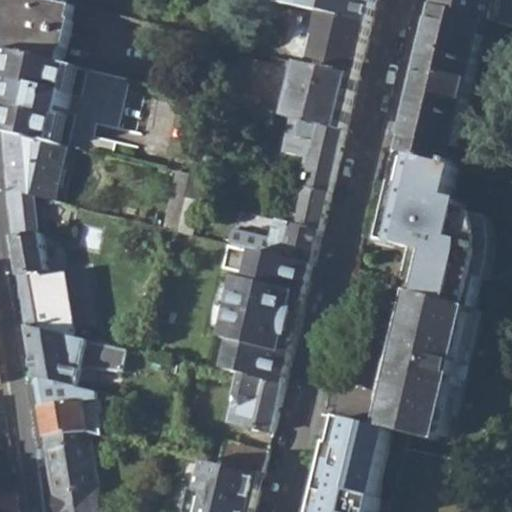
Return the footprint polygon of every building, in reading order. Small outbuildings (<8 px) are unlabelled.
[(10,0),(7,51),(62,65),(75,6),(67,5),(43,0),(10,0)] [(324,14),(373,25),(378,0),(295,0),(293,7),(324,14)] [(496,25),(511,29),(511,0),(444,0),(443,10),(496,25)] [(460,172),(482,177),(505,80),(511,81),(511,29),(496,25),(443,10),(438,8),(403,156),(452,169),(460,172)] [(316,68),(360,78),(373,25),(324,14),(311,67),(316,68)] [(76,147),(114,156),(117,142),(96,138),(99,126),(119,130),(131,81),(62,65),(7,51),(9,132),(76,147)] [(360,78),(316,68),(304,122),(347,132),(360,78)] [(347,132),(304,122),(294,120),(286,152),(311,159),(316,160),(313,173),(309,191),(332,196),(347,132)] [(13,193),(60,205),(64,188),(51,185),(56,164),(71,167),(76,147),(9,132),(13,193)] [(196,165),(220,171),(224,155),(199,149),(196,165)] [(452,169),(403,156),(386,228),(382,244),(396,247),(417,252),(409,284),(420,287),(418,297),(419,297),(454,307),(472,311),(476,312),(483,282),(478,280),(481,267),(486,268),(487,267),(482,266),(488,237),(483,236),(486,220),(464,215),(466,205),(453,202),(460,172),(452,169)] [(66,188),(71,167),(56,164),(51,185),(64,188),(66,188)] [(169,231),(179,234),(187,200),(193,174),(183,172),(169,231)] [(309,191),(300,228),(323,234),(332,196),(309,191)] [(13,193),(16,231),(45,227),(44,220),(71,227),(75,208),(60,205),(13,193)] [(179,234),(194,238),(201,204),(187,200),(179,234)] [(270,257),(315,267),(323,234),(300,228),(278,222),(270,257)] [(16,231),(17,239),(46,235),(45,227),(16,231)] [(382,244),(386,228),(381,227),(376,246),(395,251),(396,247),(382,244)] [(52,281),(46,235),(17,239),(31,327),(69,336),(71,337),(62,280),(52,281)] [(286,389),(315,267),(270,257),(257,253),(250,282),(240,280),(225,341),(235,343),(227,375),(240,377),(286,389)] [(409,439),(437,447),(472,311),(454,307),(419,297),(418,297),(384,434),(394,436),(409,439)] [(130,351),(71,337),(69,336),(31,327),(38,371),(40,382),(80,392),(84,373),(125,375),(130,351)] [(229,422),(276,433),(286,389),(240,377),(229,422)] [(0,380),(0,502),(20,511),(18,496),(0,487),(0,382),(0,383),(0,380)] [(80,392),(40,382),(49,441),(89,436),(99,438),(95,414),(99,414),(96,395),(83,392),(80,392)] [(384,434),(338,422),(317,511),(380,511),(382,503),(378,502),(394,436),(384,434)] [(60,511),(101,511),(91,444),(89,436),(49,441),(51,449),(60,511)] [(246,471),(265,476),(271,453),(229,443),(223,466),(246,471)] [(256,511),(265,476),(246,471),(223,466),(207,463),(200,492),(193,490),(191,501),(183,511),(184,511),(256,511)]
